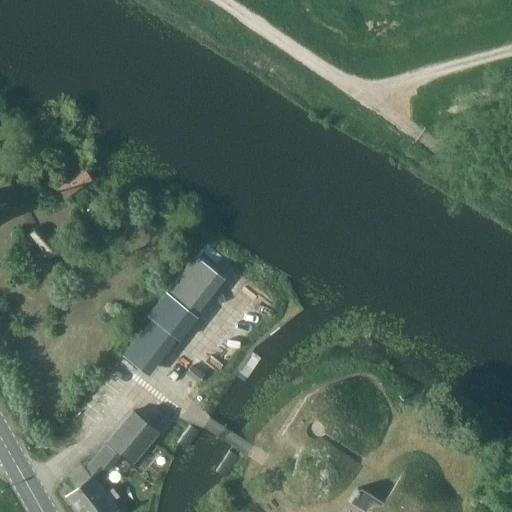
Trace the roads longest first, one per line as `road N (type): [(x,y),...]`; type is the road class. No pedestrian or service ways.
road 1 (track): [(219,0),(362,95)]
road 2 (track): [(362,95),(460,148),(511,139)]
road 3 (track): [(362,95),(511,52)]
